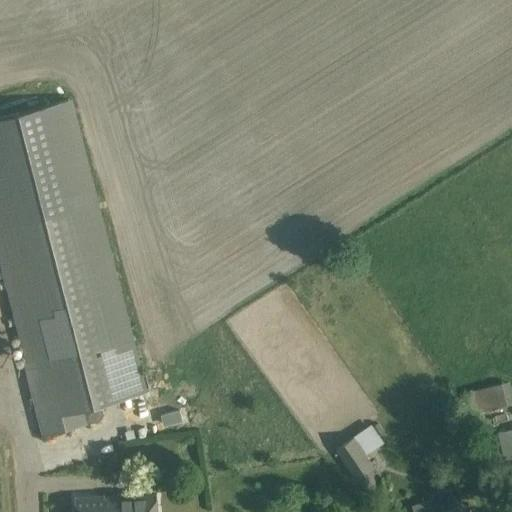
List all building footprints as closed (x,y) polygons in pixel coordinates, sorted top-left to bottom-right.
[(73,98),(0,116),(0,262),(44,434),(99,420),(103,414),(100,403),(147,391),(99,203),(73,98)] [(468,415),(511,404),(511,390),(510,382),(463,394),(468,415)] [(371,428),(355,438),(338,450),(359,481),(376,469),(366,454),(382,443),(371,428)] [(511,431),(500,434),(505,457),(511,455),(511,431)] [(463,511),(459,498),(457,499),(453,487),(448,489),(449,494),(414,505),(416,511),(463,511)] [(157,511),(156,494),(104,497),(104,495),(75,497),(75,511),(157,511)]
